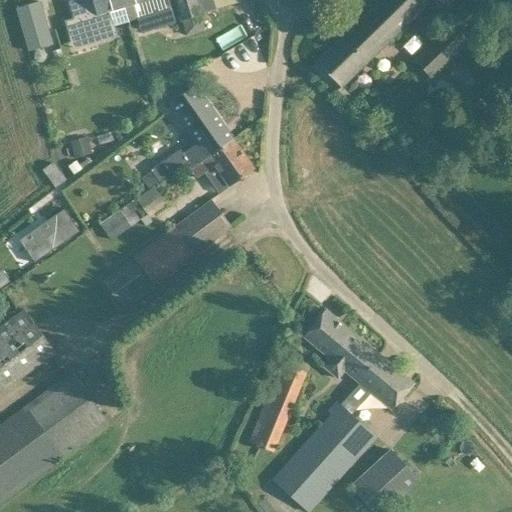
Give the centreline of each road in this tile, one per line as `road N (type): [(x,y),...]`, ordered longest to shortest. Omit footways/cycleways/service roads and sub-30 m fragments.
road 1 (unclassified): [(287,21),(270,148),(274,194),(323,275),(363,312)]
road 2 (track): [(363,312),(511,464)]
